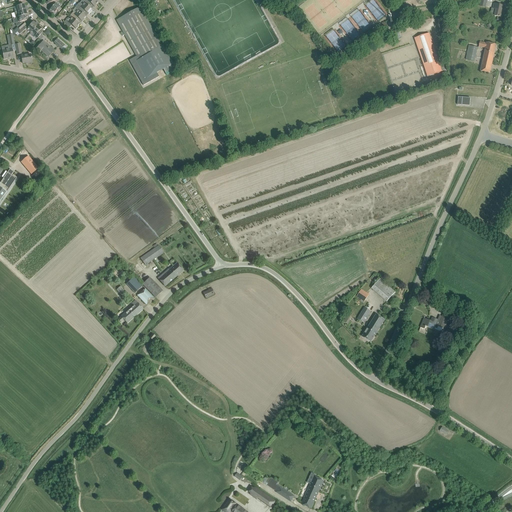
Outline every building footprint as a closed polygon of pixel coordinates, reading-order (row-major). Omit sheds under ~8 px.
[(88,6),(82,1),(82,0),(79,4),(78,4),(75,7),(78,10),(82,13),(83,11),(88,14),(92,9),(88,6)] [(54,2),(49,4),(51,9),(49,10),(51,12),(52,11),(55,13),(57,10),(58,12),(61,9),(59,7),(56,4),(55,4),(54,2)] [(14,10),(15,12),(27,9),(26,7),(25,7),(24,4),(17,6),(18,9),(14,10)] [(496,9),(495,16),(502,18),(503,12),(504,6),(494,4),(493,9),(496,9)] [(136,56),(129,60),(143,85),(159,77),(156,73),(163,69),(165,73),(172,69),(170,65),(173,64),(163,46),(161,47),(140,7),(133,11),(132,9),(126,12),(127,14),(116,20),(136,56)] [(14,13),(16,18),(27,15),(26,12),(28,12),(27,9),(15,12),(14,13)] [(70,16),(72,18),(75,20),(77,18),(82,22),(86,17),(82,13),(78,10),(75,13),(73,12),(70,16)] [(17,23),(15,23),(16,26),(18,28),(13,32),(15,34),(17,32),(24,26),(26,25),(24,22),(23,21),(27,20),(26,18),(28,17),(27,15),(16,18),(17,23)] [(80,24),(75,20),(72,18),(68,22),(66,20),(64,23),(69,28),(71,25),(76,29),(80,24)] [(30,33),(32,31),(38,24),(36,22),(35,24),(33,22),(28,28),(26,30),(30,33)] [(32,31),(36,34),(34,36),(37,39),(43,32),(40,30),(41,29),(39,27),(40,26),(38,24),(32,31)] [(24,26),(17,32),(19,34),(20,34),(22,32),(26,29),(24,26)] [(2,51),(0,51),(1,56),(3,56),(4,59),(10,58),(10,59),(14,58),(13,53),(12,51),(12,48),(11,45),(14,45),(13,37),(12,32),(13,32),(12,32),(10,30),(11,35),(8,36),(10,45),(9,45),(5,46),(6,49),(2,50),(2,51)] [(399,33),(392,35),(394,41),(401,38),(399,33)] [(429,33),(414,38),(428,76),(441,72),(442,71),(445,70),(443,63),(440,64),(429,33)] [(54,43),(61,49),(65,45),(57,39),(54,43)] [(41,51),(49,57),(55,50),(43,40),(35,50),(39,53),(41,51)] [(480,71),(490,73),(496,45),(487,43),(486,44),(480,42),(479,46),(485,48),(480,71)] [(465,60),(475,61),(478,47),(469,45),(465,60)] [(21,56),(22,59),(22,64),(28,63),(32,63),(31,54),(21,56)] [(462,97),(458,97),(458,105),(462,105),(461,105),(462,105),(470,106),(470,98),(463,97),(462,97)] [(32,173),(35,176),(40,172),(38,169),(38,168),(28,157),(21,162),(31,174),(32,173)] [(12,176),(11,175),(13,172),(10,169),(7,172),(5,171),(1,177),(3,178),(0,183),(0,201),(17,178),(13,175),(12,176)] [(159,245),(140,258),(145,265),(164,252),(159,245)] [(158,278),(165,286),(176,277),(183,270),(177,263),(170,269),(169,269),(158,278)] [(129,273),(123,279),(126,282),(132,277),(129,273)] [(133,291),(135,293),(143,286),(134,277),(131,280),(137,287),(133,291)] [(143,284),(155,298),(162,291),(150,278),(143,284)] [(372,289),(387,302),(395,292),(380,279),(372,289)] [(137,296),(147,306),(154,298),(144,289),(137,296)] [(203,293),(206,298),(214,294),(212,289),(203,293)] [(356,297),(364,302),(369,294),(361,289),(356,297)] [(135,300),(131,303),(134,305),(121,316),(121,317),(118,320),(121,322),(124,319),(127,323),(143,309),(140,305),(137,302),(135,300)] [(371,312),(365,308),(357,319),(364,323),(371,312)] [(348,315),(343,322),(347,324),(352,318),(348,315)] [(362,337),(371,342),(385,320),(376,315),(362,337)] [(424,319),(420,328),(421,328),(425,329),(426,326),(434,330),(435,328),(437,329),(438,326),(443,328),(447,319),(442,317),(440,321),(438,320),(432,318),(431,321),(424,318),(424,319)] [(269,477),(266,482),(268,484),(267,486),(277,492),(276,492),(290,501),(294,496),(277,485),(279,482),(272,478),(271,479),(269,477)] [(302,504),(311,509),(323,481),(314,477),(311,486),(310,486),(302,504)] [(251,494),(268,506),(270,503),(273,505),(275,501),(256,488),(251,494)] [(245,511),(242,509),(243,509),(237,505),(237,506),(236,505),(236,504),(229,500),(225,506),(231,511),(232,511),(245,511)]
